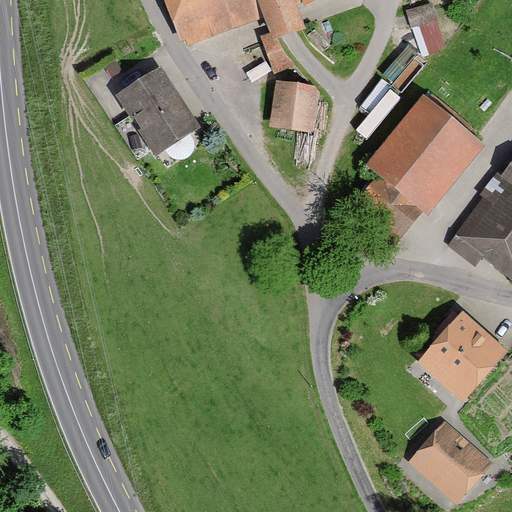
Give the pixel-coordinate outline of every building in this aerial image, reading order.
[(164,0),(183,50),(262,21),(272,49),(306,37),(298,13),(332,0),(164,0)] [(408,11),(419,57),(445,51),(435,5),(408,11)] [(408,51),(382,80),(400,96),(426,67),(408,51)] [(162,72),(116,102),(156,162),(201,132),(162,72)] [(321,92),(276,85),(269,130),(314,137),(321,92)] [(365,170),(427,218),(483,146),(421,99),(365,170)] [(511,157),(457,233),(511,272),(511,157)] [(462,313),(417,361),(462,400),(509,358),(462,313)] [(407,461),(456,504),(489,466),(440,423),(407,461)]
